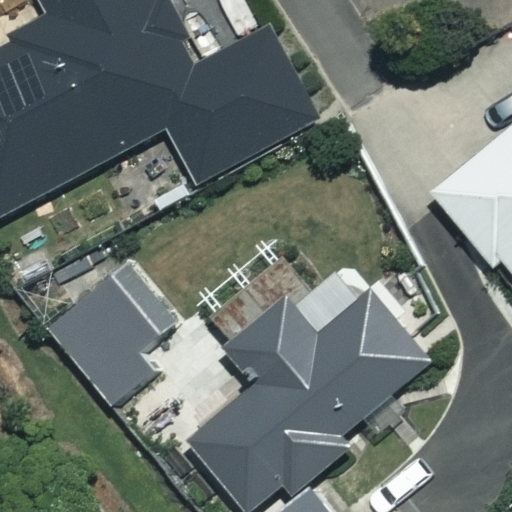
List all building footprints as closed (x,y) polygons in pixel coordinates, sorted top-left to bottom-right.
[(37,0),(48,18),(0,43),(0,215),(171,124),(201,180),(327,112),(278,21),(198,64),(163,0),(37,0)] [(511,133),(435,197),(495,271),(505,263),(511,271),(511,133)] [(138,246),(42,319),(108,405),(204,332),(138,246)] [(262,375),(189,427),(254,510),(440,366),(375,283),(321,326),(286,281),(225,328),(262,375)] [(331,511),(311,487),(279,511),(331,511)]
